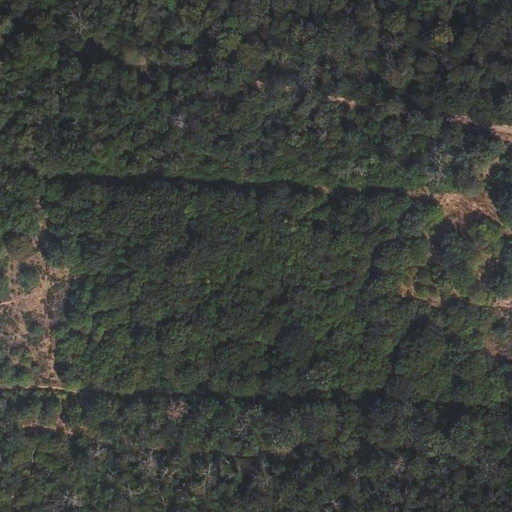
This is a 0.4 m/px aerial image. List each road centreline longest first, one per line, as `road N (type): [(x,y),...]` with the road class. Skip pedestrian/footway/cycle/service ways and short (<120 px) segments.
road 1 (track): [(511,130),(0,34)]
road 2 (track): [(511,307),(92,276),(0,300)]
road 3 (track): [(0,384),(511,404)]
road 4 (track): [(291,511),(265,395)]
